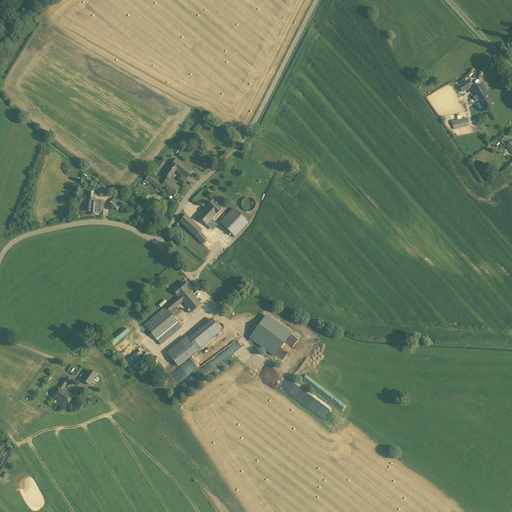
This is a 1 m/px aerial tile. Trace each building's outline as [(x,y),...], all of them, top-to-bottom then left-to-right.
[(468,81),(459,86),(463,93),(472,87),(468,81)] [(493,104),(483,87),(474,92),(484,109),(493,104)] [(452,122),(454,130),(470,126),(468,118),(452,122)] [(503,144),(506,147),(511,143),(507,139),(503,144)] [(153,169),(158,173),(166,163),(161,159),(153,169)] [(170,167),(176,171),(182,176),(180,179),(185,182),(192,172),(176,159),(170,167)] [(164,176),(167,178),(169,180),(176,171),(170,167),(164,176)] [(149,175),(154,178),(158,173),(153,169),(149,175)] [(149,182),(159,189),(163,185),(154,178),(149,175),(146,179),(149,182)] [(169,180),(167,178),(163,185),(159,189),(164,193),(165,192),(173,198),(180,188),(169,180)] [(114,198),(109,204),(116,210),(121,204),(114,198)] [(242,203),(242,206),(243,209),(245,211),(248,212),(251,211),(254,210),(255,207),(256,204),(254,201),(252,199),(249,198),(246,198),(243,200),(242,203)] [(93,201),(88,201),(88,206),(87,215),(99,216),(99,211),(99,207),(100,202),(93,201)] [(212,202),(208,206),(217,215),(221,211),(212,202)] [(217,215),(208,206),(204,210),(213,219),(217,215)] [(234,209),(220,224),(234,237),(248,222),(234,209)] [(210,221),(213,219),(204,210),(198,217),(207,226),(210,221)] [(186,215),(179,222),(195,237),(199,233),(202,230),(186,215)] [(216,227),(210,221),(207,226),(212,231),(214,229),(216,227)] [(199,233),(195,237),(200,242),(204,238),(199,233)] [(173,291),(177,296),(187,288),(189,286),(185,282),(173,291)] [(178,297),(182,302),(183,302),(193,294),(187,288),(177,296),(178,297)] [(193,294),(183,302),(192,313),(201,305),(193,294)] [(178,297),(166,308),(174,317),(180,312),(176,307),(182,302),(178,297)] [(166,308),(144,325),(157,341),(179,323),(174,317),(166,308)] [(212,319),(188,339),(190,341),(197,350),(221,331),(212,319)] [(128,326),(111,343),(114,346),(131,330),(128,326)] [(124,355),(142,340),(139,336),(121,351),(124,355)] [(170,357),(190,341),(188,339),(186,337),(167,353),(170,357)] [(190,341),(170,357),(178,366),(197,350),(190,341)] [(234,341),(198,368),(203,376),(241,347),(234,341)] [(123,355),(126,359),(143,349),(141,345),(123,355)] [(146,348),(129,359),(131,363),(149,352),(146,348)] [(177,377),(176,376),(179,374),(181,376),(185,373),(183,371),(184,370),(183,368),(173,376),(175,379),(177,377)] [(82,380),(89,385),(96,376),(89,371),(82,380)] [(65,378),(59,387),(63,389),(69,380),(65,378)] [(59,387),(53,397),(67,406),(73,396),(63,389),(59,387)]
